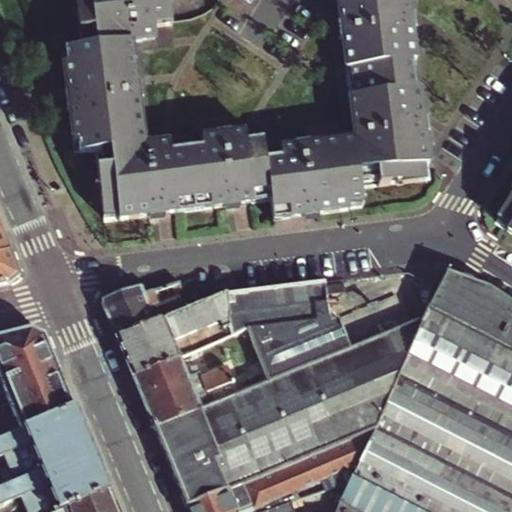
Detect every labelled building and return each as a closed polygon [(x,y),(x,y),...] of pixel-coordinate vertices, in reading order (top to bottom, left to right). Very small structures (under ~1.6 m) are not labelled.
[(127,44),(132,44),(157,41),(155,27),(173,25),(170,0),(74,0),(76,11),(84,31),(79,33),(83,32),(85,49),(70,51),(79,73),(98,66),(118,133),(78,151),(79,156),(102,154),(103,171),(96,171),(102,225),(270,206),(272,223),(291,221),(293,219),(335,216),(348,214),(348,211),(362,209),(360,184),(377,182),(378,190),(426,184),(425,169),(429,169),(429,167),(428,159),(419,91),(415,92),(412,64),(416,64),(408,0),(337,0),(346,72),(351,72),(355,99),(349,100),(355,144),(355,148),(341,149),(340,145),(281,152),(283,164),(266,166),(264,147),(247,149),(245,137),(202,142),(203,154),(170,158),(169,146),(144,149),(140,149),(138,136),(143,136),(134,59),(129,59),(127,44)] [(79,73),(70,51),(67,51),(69,66),(63,67),(72,144),(78,143),(78,151),(118,133),(98,66),(79,73)] [(226,130),(225,121),(194,125),(195,133),(226,130)] [(339,137),(338,129),(307,133),(308,141),(339,137)] [(511,202),(499,223),(509,229),(506,234),(511,237),(511,202)] [(0,290),(7,289),(19,277),(1,234),(0,234),(0,290)] [(511,511),(511,440),(414,379),(461,280),(444,275),(424,321),(404,329),(396,346),(410,353),(389,400),(376,430),(360,465),(354,477),(420,511),(511,511)] [(511,304),(492,292),(461,280),(414,379),(511,440),(511,304)] [(132,380),(179,360),(246,332),(255,352),(318,327),(315,308),(328,306),(325,284),(225,296),(210,302),(196,308),(183,314),(117,342),(132,380)] [(117,342),(183,314),(177,301),(167,306),(161,292),(144,298),(142,293),(102,308),(117,342)] [(318,327),(255,352),(268,382),(239,394),(153,430),(187,511),(376,430),(389,400),(410,353),(396,346),(404,329),(375,340),(349,351),(339,322),(331,323),(328,306),(315,308),(318,327)] [(30,333),(0,340),(0,383),(21,433),(75,410),(45,340),(30,333)] [(153,430),(239,394),(228,368),(202,379),(200,374),(187,380),(179,360),(132,380),(153,430)] [(93,454),(75,410),(21,433),(0,442),(0,461),(30,449),(37,466),(14,475),(18,486),(93,454)] [(354,477),(360,465),(376,430),(187,511),(263,511),(290,501),(343,484),(350,488),(354,477)] [(62,511),(109,493),(93,454),(18,486),(0,493),(0,508),(47,489),(52,503),(29,511),(62,511)] [(420,511),(354,477),(350,488),(343,502),(356,511),(420,511)] [(117,511),(109,493),(62,511),(117,511)] [(294,511),(290,501),(263,511),(294,511)] [(356,511),(343,502),(339,511),(337,511),(356,511)]
